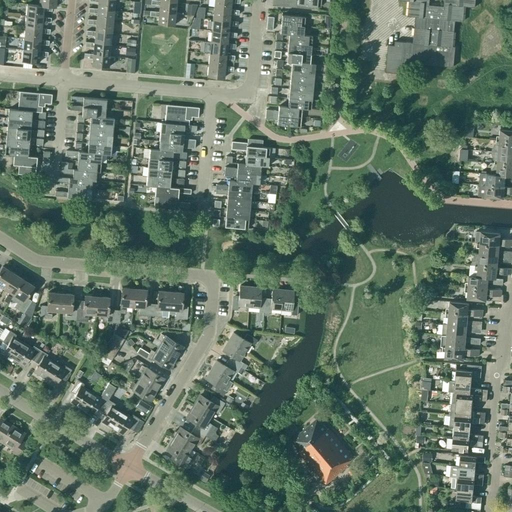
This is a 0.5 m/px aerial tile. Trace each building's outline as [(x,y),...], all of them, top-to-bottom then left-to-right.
[(89,0),(89,1),(98,2),(97,9),(114,11),(114,0),(89,0)] [(160,1),(154,0),(151,0),(151,4),(159,5),(158,12),(175,14),(176,2),(160,1)] [(230,10),(230,9),(231,3),(239,4),(239,0),(214,0),(213,8),(230,10)] [(398,0),(409,1),(408,17),(422,18),(421,28),(414,28),(413,43),(395,41),(394,46),(388,45),(385,72),(402,74),(403,62),(453,67),(455,47),(453,47),(454,31),(448,31),(449,20),(463,22),(464,6),(475,7),(475,0),(398,0)] [(39,6),(39,5),(27,4),(26,16),(43,17),(43,11),(52,11),(52,7),(39,6)] [(186,12),(186,15),(194,16),(197,5),(187,4),(186,12)] [(97,9),(89,8),(88,13),(97,13),(96,20),(113,22),(114,11),(97,9)] [(239,10),(230,9),(230,10),(213,8),(212,19),(229,21),(230,14),(238,15),(239,10)] [(158,12),(150,11),(150,16),(158,17),(157,24),(174,25),(175,14),(158,12)] [(281,24),(304,27),(305,17),(282,15),(281,24)] [(51,18),(43,17),(26,16),(25,27),(41,29),(41,28),(42,22),(51,23),(51,18)] [(96,20),(88,19),(87,24),(96,25),(95,31),(95,32),(112,33),(113,22),(96,20)] [(238,22),(229,21),(212,19),(211,31),(228,32),(229,25),(237,26),(238,22)] [(303,36),(303,35),(304,27),(281,24),(280,33),(282,34),(289,35),(289,34),(303,36)] [(50,29),(41,28),(41,29),(25,27),(24,39),(40,40),(41,33),(49,34),(50,29)] [(95,32),(95,31),(86,30),(86,35),(94,36),(94,43),(111,45),(112,33),(95,32)] [(237,33),(228,32),(211,31),(210,42),(227,44),(227,43),(228,37),(236,38),(237,33)] [(312,36),(303,35),(303,36),(289,34),(289,35),(288,43),(311,45),(312,36)] [(49,41),(40,40),(24,39),(23,50),(39,51),(40,45),(48,45),(49,41)] [(210,42),(204,41),(203,53),(209,54),(209,53),(226,55),(227,48),(235,49),(236,44),(227,43),(227,44),(210,42)] [(94,43),(85,42),(85,47),(93,47),(93,54),(109,56),(111,45),(94,43)] [(310,54),(311,45),(288,43),(287,52),(310,54)] [(48,52),(39,51),(23,50),(21,61),(38,63),(39,56),(47,57),(48,52)] [(310,63),(310,54),(287,52),(286,62),(292,62),(310,64),(310,63)] [(93,54),(84,53),(84,58),(92,59),(91,66),(108,68),(109,56),(93,54)] [(234,56),(226,55),(209,53),(209,54),(208,65),(225,66),(226,59),(234,60),(234,56)] [(315,64),(310,63),(310,64),(292,62),(291,71),(314,73),(315,64)] [(233,67),(225,66),(208,65),(207,77),(224,78),(224,71),(233,72),(233,67)] [(313,82),(314,73),(291,71),(290,80),(313,82)] [(312,91),(313,82),(290,80),(289,89),(312,91)] [(311,100),(312,91),(289,89),(288,98),(311,100)] [(41,112),(42,103),(51,104),(52,94),(19,92),(18,110),(32,111),(32,112),(39,112),(41,112)] [(82,107),(106,109),(106,99),(71,96),(70,101),(83,102),(82,106),(82,107)] [(311,110),(311,100),(288,98),(287,107),(302,108),(302,109),(311,110)] [(82,107),(82,106),(70,105),(70,110),(82,111),(82,115),(82,116),(84,116),(90,117),(105,118),(106,109),(82,107)] [(184,125),(188,126),(188,125),(189,117),(198,117),(199,108),(166,105),(165,123),(184,125)] [(287,107),(279,106),(278,111),(266,110),(265,114),(301,117),(302,109),(302,108),(287,107)] [(18,110),(9,109),(8,118),(31,120),(32,112),(32,111),(18,110)] [(300,127),(301,117),(265,114),(265,119),(277,120),(277,125),(300,127)] [(114,118),(105,118),(90,117),(90,126),(113,128),(114,118)] [(30,129),(31,120),(8,118),(7,127),(30,129)] [(160,132),(183,134),(184,131),(189,131),(190,132),(196,132),(196,126),(188,125),(188,126),(184,125),(165,123),(161,123),(160,132)] [(112,137),(113,128),(90,126),(89,135),(112,137)] [(29,138),(30,129),(7,127),(6,136),(29,138)] [(511,130),(500,130),(499,138),(497,138),(496,141),(511,142),(511,130)] [(183,139),(183,134),(160,132),(159,141),(195,144),(195,140),(183,139)] [(111,146),(112,137),(89,135),(88,144),(111,146)] [(29,147),(29,138),(6,136),(5,145),(29,147)] [(194,149),(195,144),(159,141),(158,150),(173,151),(173,152),(180,152),(182,152),(182,148),(194,149)] [(511,142),(496,141),(496,142),(494,144),(491,149),(491,152),(511,153),(511,142)] [(245,155),(269,157),(269,148),(247,146),(247,143),(231,142),(231,150),(246,151),(245,155)] [(110,155),(111,146),(88,144),(87,152),(87,153),(101,154),(110,155)] [(28,156),(29,147),(5,145),(4,155),(13,155),(28,156)] [(158,150),(149,149),(149,158),(172,160),(173,152),(173,151),(158,150)] [(87,153),(87,152),(66,150),(66,155),(78,157),(78,161),(101,163),(101,154),(87,153)] [(511,153),(491,152),(491,154),(493,160),(494,162),(494,163),(511,165),(511,153)] [(37,157),(28,156),(13,155),(13,164),(18,165),(18,174),(35,176),(37,157)] [(268,167),(269,157),(245,155),(245,164),(261,166),(268,167)] [(171,169),(172,160),(149,158),(148,167),(171,169)] [(100,172),(101,163),(78,161),(77,170),(96,172),(100,172)] [(245,164),(237,163),(237,168),(225,167),(224,171),(260,175),(260,174),(261,166),(245,164)] [(511,165),(494,163),(494,166),(488,174),(496,175),(511,176),(511,177),(511,176),(511,165)] [(170,178),(171,169),(148,167),(147,176),(170,178)] [(77,170),(71,169),(67,169),(61,169),(60,173),(73,174),(72,178),(72,179),(92,180),(92,181),(95,181),(96,172),(77,170)] [(267,175),(260,174),(260,175),(224,171),(224,176),(236,177),(236,181),(236,182),(252,183),(259,184),(266,184),(267,175)] [(496,175),(488,174),(480,173),(479,185),(505,187),(505,181),(511,181),(511,182),(511,181),(511,176),(511,177),(511,176),(496,175)] [(169,188),(169,187),(170,178),(147,176),(146,186),(155,187),(155,186),(169,188)] [(72,179),(72,178),(56,177),(56,182),(68,183),(68,187),(91,189),(92,181),(92,180),(72,179)] [(236,182),(236,181),(229,181),(228,186),(216,184),(215,189),(251,192),(252,183),(236,182)] [(511,187),(505,187),(479,185),(478,196),(504,199),(504,193),(511,193),(511,187)] [(191,190),(169,187),(169,188),(155,186),(155,187),(154,195),(178,197),(178,193),(190,194),(191,190)] [(90,199),(91,189),(68,187),(67,192),(55,191),(55,196),(90,199)] [(250,201),(251,192),(215,189),(215,193),(227,195),(227,199),(250,201)] [(177,202),(178,197),(154,195),(153,205),(189,208),(189,203),(177,202)] [(249,210),(250,201),(227,199),(226,208),(249,210)] [(248,219),(249,210),(226,208),(225,217),(248,219)] [(248,229),(248,219),(225,217),(224,227),(248,229)] [(499,245),(511,246),(511,239),(500,239),(500,233),(481,232),(476,232),(475,243),(477,243),(499,245)] [(499,252),(499,245),(477,243),(477,246),(480,246),(479,254),(511,257),(511,251),(504,251),(504,252),(499,252)] [(511,257),(479,254),(475,254),(473,257),(472,260),(471,265),(475,266),(497,268),(497,267),(498,261),(503,261),(503,262),(511,262),(511,257)] [(0,286),(3,288),(13,273),(2,266),(0,269),(0,286)] [(511,269),(497,267),(497,268),(475,266),(475,268),(478,268),(477,277),(496,279),(497,274),(511,275),(511,269)] [(13,295),(23,279),(13,273),(3,288),(9,292),(4,300),(8,303),(14,295),(13,295)] [(477,277),(469,276),(468,285),(465,285),(465,287),(487,289),(488,283),(493,283),(493,284),(502,285),(503,279),(496,279),(477,277)] [(13,295),(14,295),(19,298),(14,307),(23,313),(31,301),(26,298),(33,286),(23,279),(13,295)] [(248,306),(250,287),(239,286),(238,298),(233,297),(232,309),(238,310),(238,306),(248,306)] [(264,312),(265,300),(260,300),(261,288),(250,287),(248,306),(259,307),(258,312),(263,312),(264,312)] [(502,290),(487,289),(465,287),(465,290),(468,290),(467,299),(486,301),(487,295),(501,297),(502,290)] [(132,306),(134,289),(122,288),(120,310),(114,310),(113,323),(119,323),(120,313),(125,314),(125,306),(132,306)] [(150,316),(151,304),(145,303),(146,290),(134,289),(132,306),(139,307),(139,315),(150,316)] [(281,309),(283,290),(272,289),(271,301),(265,300),(264,312),(270,313),(270,309),(281,309)] [(283,290),(281,309),(291,310),(291,315),(297,315),(298,303),(292,303),(293,291),(283,290)] [(169,310),(170,292),(158,291),(157,304),(151,304),(150,316),(161,317),(161,316),(168,317),(169,310)] [(59,311),(60,293),(48,292),(47,306),(41,305),(40,317),(51,318),(52,311),(59,311)] [(169,310),(176,310),(175,318),(186,319),(188,307),(181,306),(183,293),(170,292),(169,310)] [(76,321),(77,309),(71,308),(73,294),(60,293),(59,311),(66,312),(65,320),(76,321)] [(95,314),(97,296),(84,295),(83,309),(77,309),(76,321),(88,321),(88,314),(95,314)] [(113,323),(114,310),(108,309),(109,297),(97,296),(95,314),(102,315),(102,322),(113,323)] [(468,315),(482,317),(483,310),(468,309),(469,303),(450,302),(449,311),(446,310),(446,313),(468,315)] [(467,322),(468,315),(446,313),(446,316),(448,316),(448,324),(473,327),(473,322),(467,322)] [(448,324),(442,324),(441,335),(466,338),(466,331),(472,332),(473,327),(448,324)] [(117,328),(113,333),(124,339),(129,331),(122,328),(121,329),(117,328)] [(13,360),(23,343),(15,337),(16,335),(9,331),(2,342),(7,345),(2,353),(13,360)] [(228,342),(244,352),(250,343),(254,345),(257,340),(247,334),(243,339),(233,332),(228,342)] [(113,333),(110,338),(121,345),(124,339),(113,333)] [(159,347),(176,358),(182,347),(165,336),(165,337),(161,334),(158,339),(162,342),(159,347)] [(480,339),(466,338),(441,335),(440,347),(443,347),(465,349),(465,348),(465,342),(471,343),(471,344),(480,344),(480,339)] [(110,338),(107,344),(118,350),(121,345),(110,338)] [(239,361),(244,352),(228,342),(222,351),(233,357),(230,362),(240,368),(243,363),(239,361)] [(33,361),(40,350),(33,346),(32,348),(23,343),(13,360),(24,366),(29,358),(33,361)] [(107,344),(104,349),(114,355),(118,350),(107,344)] [(169,369),(176,358),(159,347),(155,353),(151,350),(148,356),(152,358),(152,359),(169,369)] [(479,350),(465,348),(465,349),(443,347),(443,350),(445,350),(445,359),(464,360),(464,355),(479,356),(479,350)] [(111,360),(114,355),(104,349),(101,354),(111,360)] [(44,379),(55,362),(46,357),(47,355),(40,350),(33,361),(38,364),(33,372),(44,379)] [(240,368),(230,362),(227,367),(216,360),(211,370),(228,380),(233,371),(237,373),(240,368)] [(55,362),(44,379),(55,386),(60,378),(65,381),(71,370),(64,365),(63,367),(55,362)] [(455,381),(471,383),(472,377),(481,378),(482,366),(467,365),(466,371),(456,370),(455,381)] [(140,379),(157,389),(163,378),(146,368),(142,366),(139,371),(143,374),(140,379)] [(228,380),(211,370),(205,379),(216,385),(213,390),(223,396),(226,391),(232,383),(228,380)] [(150,401),(157,389),(140,379),(136,385),(132,382),(129,387),(133,390),(150,401)] [(80,409),(91,392),(82,386),(84,384),(77,380),(70,391),(75,394),(70,402),(80,409)] [(511,398),(511,380),(504,380),(502,392),(511,393),(511,398)] [(455,381),(449,381),(448,392),(452,392),(454,393),(457,393),(487,396),(488,390),(471,388),(471,383),(455,381)] [(101,411),(108,399),(115,387),(108,383),(101,395),(100,397),(91,392),(80,409),(91,416),(96,408),(101,411)] [(487,401),(487,396),(457,393),(454,393),(452,392),(451,404),(472,406),(473,400),(487,401)] [(193,406),(210,417),(213,411),(218,414),(224,403),(213,396),(210,401),(200,395),(193,406)] [(511,398),(510,404),(501,403),(501,409),(511,409),(511,398)] [(112,428),(122,411),(114,406),(115,404),(108,399),(101,411),(106,413),(101,422),(112,428)] [(242,402),(238,408),(244,412),(248,406),(242,402)] [(145,403),(141,410),(146,413),(150,406),(145,403)] [(472,411),(472,406),(451,404),(450,415),(485,418),(485,413),(472,411)] [(207,422),(210,417),(193,406),(186,417),(196,423),(193,429),(205,435),(211,425),(207,422)] [(511,421),(511,409),(501,409),(500,415),(509,415),(509,421),(511,421)] [(122,411),(112,428),(122,435),(128,427),(132,430),(139,419),(132,415),(131,417),(122,411)] [(484,424),(485,418),(450,415),(449,427),(454,427),(470,428),(471,423),(484,424)] [(0,441),(2,442),(12,426),(0,418),(0,441)] [(327,429),(318,418),(291,441),(299,451),(298,452),(326,484),(348,466),(347,465),(354,458),(328,429),(327,429)] [(511,421),(509,421),(508,427),(499,426),(499,432),(511,432),(511,421)] [(12,426),(2,442),(13,450),(12,452),(17,455),(25,444),(20,441),(24,433),(12,426)] [(205,435),(193,429),(190,434),(180,427),(173,439),(190,449),(194,444),(198,446),(205,435)] [(470,434),(470,428),(454,427),(453,438),(483,441),(483,435),(470,434)] [(511,444),(511,432),(499,432),(498,437),(507,438),(506,444),(511,444)] [(482,447),(483,441),(453,438),(452,450),(468,452),(469,446),(482,447)] [(187,454),(190,449),(173,439),(167,450),(177,456),(174,461),(185,468),(191,457),(187,454)] [(432,462),(432,453),(423,452),(422,461),(432,462)] [(459,466),(475,468),(476,462),(485,463),(485,457),(460,455),(459,466)] [(475,474),(475,468),(459,466),(458,478),(483,480),(483,474),(475,474)] [(201,470),(196,478),(205,483),(209,476),(201,470)] [(482,486),(483,480),(458,478),(457,489),(473,491),(474,485),(482,486)] [(472,496),(473,491),(457,489),(456,501),(466,502),(466,508),(480,509),(481,497),(472,496)]
